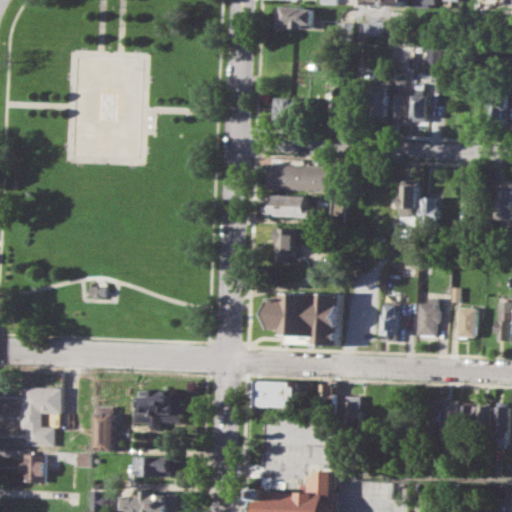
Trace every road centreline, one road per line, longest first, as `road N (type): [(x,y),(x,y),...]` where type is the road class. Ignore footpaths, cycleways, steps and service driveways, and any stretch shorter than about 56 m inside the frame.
road 1 (tertiary): [(241,22),(228,358)]
road 2 (residential): [(228,358),(511,369)]
road 3 (residential): [(236,141),(511,152)]
road 4 (residential): [(0,348),(228,358)]
road 5 (tertiary): [(228,358),(222,511)]
